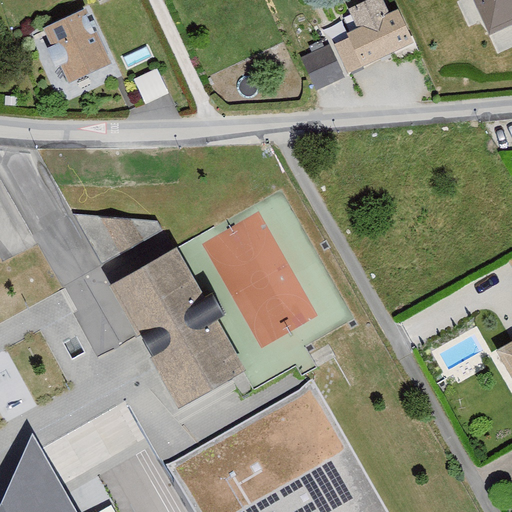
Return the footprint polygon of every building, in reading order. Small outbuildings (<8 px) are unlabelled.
[(297,54),(315,90),(408,43),(385,0),(363,0),(346,9),(354,26),(297,54)] [(511,0),(473,0),(489,35),(511,24),(511,0)] [(44,27),(66,82),(109,65),(87,9),(44,27)] [(149,102),(171,91),(160,67),(137,77),(149,102)] [(315,316),(260,209),(242,219),(257,247),(259,246),(273,274),(235,294),(261,344),(315,316)] [(176,251),(110,287),(177,409),(243,372),(176,251)] [(511,340),(499,348),(511,372),(511,340)] [(383,511),(312,384),(167,465),(192,511),(383,511)] [(78,511),(28,427),(0,492),(0,511),(78,511)]
